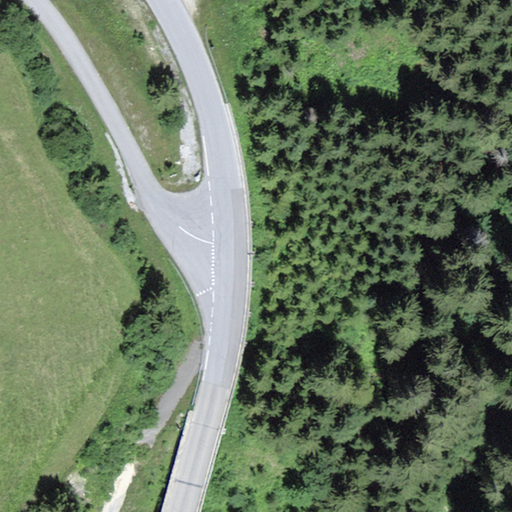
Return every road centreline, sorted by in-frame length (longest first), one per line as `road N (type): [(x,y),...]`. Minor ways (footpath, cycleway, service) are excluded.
road 1 (unclassified): [(31,0),(96,92),(154,212),(174,233),(223,250)]
road 2 (unclassified): [(177,511),(209,392),(223,250)]
road 3 (unclassified): [(223,250),(205,107),(156,0)]
